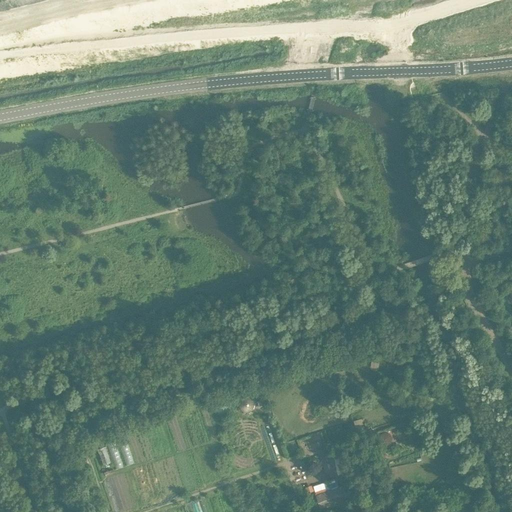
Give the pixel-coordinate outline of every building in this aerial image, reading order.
[(358,72),(391,70),(390,59),(358,62),(358,72)] [(239,403),(239,405),(240,406),(240,408),(241,410),(243,411),(244,412),(246,412),(248,412),(249,412),(251,411),(253,410),(254,409),(255,407),(255,406),(255,404),(255,402),(254,401),(253,399),(252,398),(250,397),(249,397),(247,396),(245,397),(244,397),(242,398),(241,400),(240,401),(239,403)] [(386,445),(395,439),(390,429),(380,434),(386,445)] [(128,450),(123,453),(128,464),(134,461),(128,450)] [(120,454),(113,455),(116,468),(123,466),(120,454)] [(317,492),(330,487),(328,480),(314,485),(317,492)] [(321,509),(349,499),(345,487),(331,492),(317,497),(318,501),(320,500),(321,504),(319,505),(321,509)]
